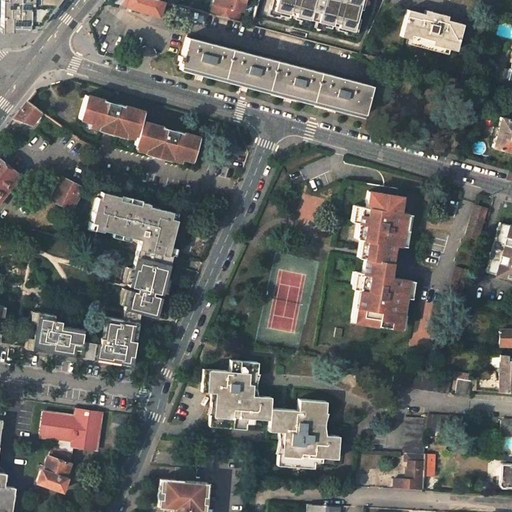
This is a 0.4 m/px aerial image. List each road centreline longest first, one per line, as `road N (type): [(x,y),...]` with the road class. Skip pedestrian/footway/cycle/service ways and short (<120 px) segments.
road 1 (residential): [(160,396),(275,123)]
road 2 (unclassified): [(275,123),(511,189)]
road 3 (residential): [(511,503),(269,490)]
road 4 (unclassified): [(74,64),(275,123)]
road 5 (residential): [(0,369),(160,396)]
road 6 (residential): [(115,511),(160,396)]
